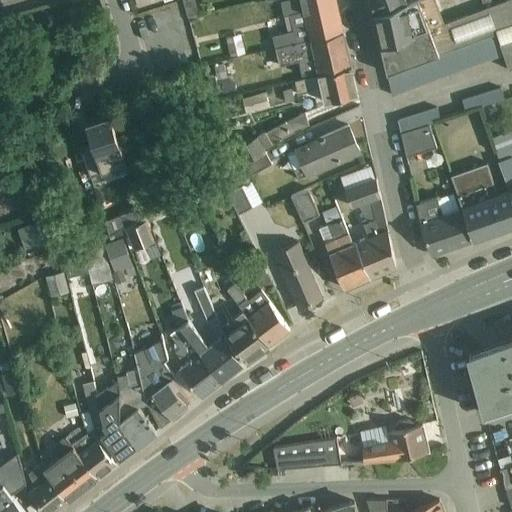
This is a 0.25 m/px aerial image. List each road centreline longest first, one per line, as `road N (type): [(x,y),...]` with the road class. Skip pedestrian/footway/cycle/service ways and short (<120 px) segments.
road 1 (residential): [(424,309),(355,0)]
road 2 (residential): [(462,487),(207,494),(174,465)]
road 3 (secondary): [(424,309),(294,378),(174,465)]
road 4 (residential): [(424,309),(462,487)]
road 5 (residential): [(115,0),(138,68),(74,90)]
